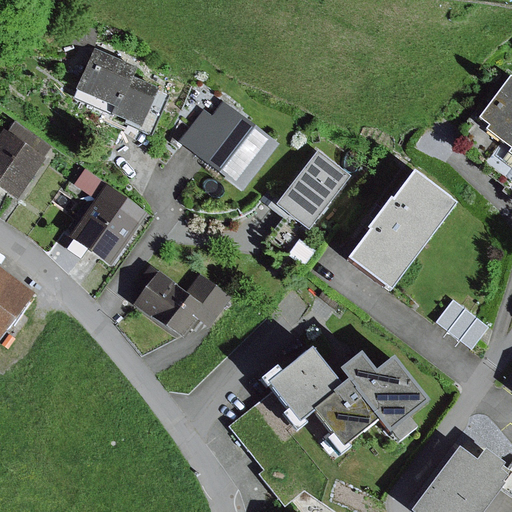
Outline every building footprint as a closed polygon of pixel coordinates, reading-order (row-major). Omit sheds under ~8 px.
[(70,45),(95,50),(99,27),(74,23),(70,45)] [(137,69),(95,50),(72,99),(126,121),(125,125),(152,136),(170,98),(157,92),(159,89),(133,77),(137,69)] [(511,77),(510,76),(479,120),(488,126),(486,130),(511,149),(508,153),(511,156),(511,77)] [(279,145),(223,102),(212,117),(203,110),(178,143),(243,193),(279,145)] [(8,132),(4,129),(0,135),(0,188),(17,200),(47,160),(44,158),(52,148),(16,123),(8,132)] [(351,177),(317,152),(277,205),(309,229),(351,177)] [(101,182),(83,170),(76,180),(93,192),(101,182)] [(457,204),(415,171),(394,199),(391,198),(366,230),(369,232),(347,263),(390,294),(457,204)] [(147,214),(106,185),(68,237),(110,267),(147,214)] [(286,273),(256,251),(233,281),(263,303),(286,273)] [(0,339),(35,294),(0,267),(0,339)] [(186,294),(150,267),(139,283),(146,288),(133,306),(184,338),(198,320),(209,329),(232,299),(200,275),(186,294)] [(489,328),(453,302),(435,324),(472,351),(489,328)] [(312,349),(268,383),(300,423),(315,411),(344,447),(379,421),(389,435),(390,434),(398,444),(418,428),(410,418),(430,402),(394,356),(376,371),(361,352),(340,370),(348,380),(341,385),(312,349)] [(476,460),(459,447),(407,511),(485,511),(504,487),(511,493),(511,467),(510,470),(504,467),(506,464),(485,449),(476,460)]
